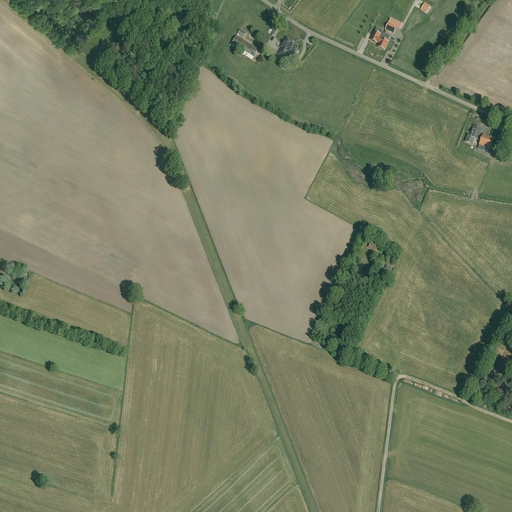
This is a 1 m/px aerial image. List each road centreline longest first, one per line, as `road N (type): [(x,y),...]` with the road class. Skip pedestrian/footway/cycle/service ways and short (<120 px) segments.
road 1 (track): [(8,0),(160,131),(312,511)]
road 2 (unclassified): [(511,125),(333,43),(263,0)]
road 3 (track): [(396,373),(377,511)]
